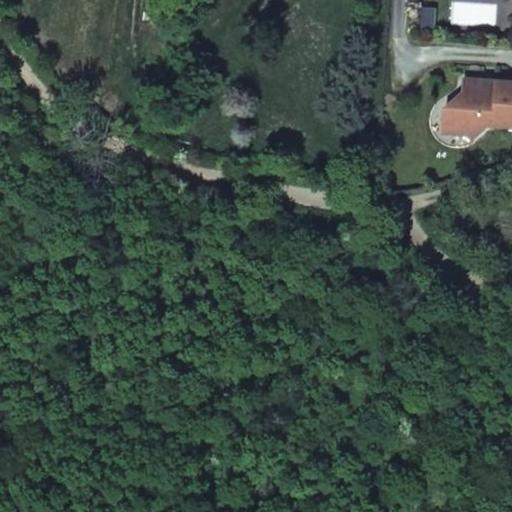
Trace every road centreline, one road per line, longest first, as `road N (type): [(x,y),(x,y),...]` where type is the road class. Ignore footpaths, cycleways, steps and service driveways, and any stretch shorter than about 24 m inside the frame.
road 1 (track): [(0,32),(63,111),(150,158),(331,202),(409,204),(511,173)]
road 2 (residential): [(404,0),(400,55),(511,61)]
